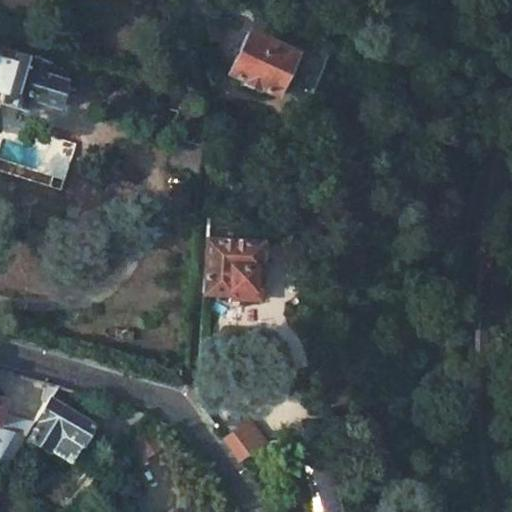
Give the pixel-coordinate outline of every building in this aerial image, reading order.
[(204,0),(207,42),(219,41),(216,0),(204,0)] [(295,54),(251,32),(229,75),(273,97),(295,54)] [(38,65),(0,54),(0,97),(1,98),(0,102),(0,107),(23,114),(27,103),(59,113),(66,86),(34,77),(38,65)] [(69,74),(38,65),(34,77),(66,86),(69,74)] [(199,178),(203,113),(175,110),(166,170),(199,178)] [(260,247),(205,244),(202,295),(229,297),(228,300),(259,303),(261,273),(259,273),(260,247)] [(68,459),(92,425),(78,415),(91,397),(54,387),(34,420),(39,422),(31,435),(68,459)] [(114,455),(127,475),(146,463),(142,457),(160,446),(143,419),(114,455)] [(263,444),(248,424),(224,441),(238,461),(263,444)] [(329,511),(317,444),(292,449),(294,456),(283,480),(297,500),(303,492),(306,511),(329,511)]
